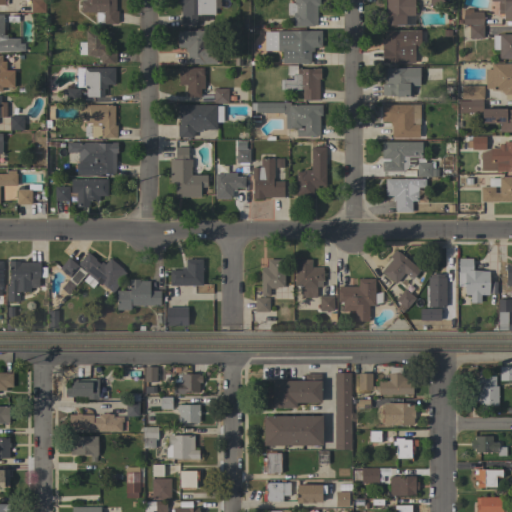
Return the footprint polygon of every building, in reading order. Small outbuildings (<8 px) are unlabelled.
[(31,12),(31,0),(45,0),(45,12),(31,12)] [(117,11),(117,23),(115,23),(115,24),(103,24),(103,22),(96,22),(96,12),(80,12),(80,0),(115,0),(115,11),(117,11)] [(219,0),(219,8),(214,8),(214,14),(196,14),(196,25),(180,25),(180,4),(179,4),(179,0),(219,0)] [(319,0),(319,6),(316,6),(316,25),(314,25),(314,26),(292,26),(293,15),(287,15),(287,3),(294,3),(294,0),(319,0)] [(385,26),(384,0),(414,0),(414,15),(405,15),(405,26),(385,26)] [(511,0),(511,20),(503,20),(503,14),(497,14),(497,1),(490,1),(490,0),(511,0)] [(463,13),(469,13),(469,12),(482,12),(482,25),(463,25),(463,13)] [(0,51),(0,14),(3,14),(3,35),(7,35),(7,38),(19,38),(19,43),(24,43),(24,51),(0,51)] [(483,26),(483,39),(468,39),(469,26),(483,26)] [(203,36),(206,36),(206,42),(215,42),(215,63),(188,63),(188,62),(187,62),(187,51),(185,51),(185,47),(177,47),(177,30),(203,30),(203,36)] [(420,30),(420,45),(414,45),(414,62),(381,62),(381,38),(384,38),(384,30),(420,30)] [(102,31),(102,39),(106,39),(106,42),(107,42),(107,51),(115,51),(115,62),(113,62),(113,64),(100,64),(100,60),(99,60),(99,57),(92,57),(92,55),(85,56),(85,54),(78,54),(78,42),(85,42),(85,31),(102,31)] [(321,31),(321,47),(313,47),(313,51),(310,51),(310,63),(282,63),(282,51),(277,51),(277,31),(321,31)] [(511,34),(511,59),(498,59),(498,50),(492,49),(492,35),(499,35),(499,34),(511,34)] [(12,70),(3,70),(2,55),(0,54),(0,90),(1,91),(1,85),(12,85),(12,70)] [(511,94),(503,94),(503,92),(501,92),(501,90),(491,90),(491,88),(485,88),(485,69),(491,69),(491,63),(511,63),(511,94)] [(319,100),(302,100),(302,90),(280,90),(280,80),(292,80),(292,75),(287,75),(287,65),(296,65),(296,69),(314,69),(314,68),(320,68),(320,79),(319,79),(319,100)] [(86,89),(84,89),(84,87),(76,87),(76,67),(114,67),(114,84),(106,84),(106,88),(103,88),(103,97),(86,97),(86,89)] [(203,74),(204,74),(204,89),(200,89),(200,97),(189,97),(189,96),(186,96),(186,84),(178,84),(178,67),(203,68),(203,74)] [(405,69),(405,68),(419,68),(419,86),(413,86),(412,96),(408,96),(408,97),(396,97),(396,96),(382,95),(382,84),(385,84),(385,68),(405,69)] [(483,86),(483,99),(469,99),(469,98),(461,98),(461,91),(468,91),(469,86),(483,86)] [(79,102),(65,102),(65,88),(80,88),(79,102)] [(227,103),(213,103),(213,89),(227,89),(227,103)] [(481,112),(457,112),(457,101),(469,100),(482,100),(482,108),(505,108),(505,109),(511,109),(511,132),(499,132),(499,123),(481,123),(481,112)] [(290,102),(290,104),(321,104),(321,115),(319,115),(319,135),(316,135),(316,136),(296,136),(296,128),(285,128),(285,114),(282,114),(282,113),(263,113),(263,112),(255,112),(255,110),(251,110),(251,102),(290,102)] [(116,125),(116,136),(114,137),(91,137),(91,136),(84,136),(84,126),(91,126),(91,123),(84,123),(84,104),(111,104),(111,106),(114,106),(114,125),(116,125)] [(412,104),(412,112),(419,112),(419,124),(419,138),(392,137),(392,135),(391,135),(391,126),(390,126),(390,121),(381,121),(381,104),(412,104)] [(216,105),(216,106),(222,106),(222,122),(216,122),(216,129),(201,129),(201,131),(194,131),(194,134),(193,134),(193,137),(179,137),(179,136),(177,136),(177,125),(179,125),(179,115),(177,115),(177,105),(216,105)] [(9,116),(23,116),(23,130),(9,130),(9,116)] [(485,136),(485,150),(471,150),(471,149),(467,149),(467,137),(471,137),(471,136),(485,136)] [(76,163),(78,163),(78,152),(66,152),(66,142),(117,142),(117,153),(115,153),(115,174),(101,174),(101,175),(76,175),(76,163)] [(421,156),(407,156),(407,168),(403,170),(403,171),(381,171),(381,142),(421,142),(421,156)] [(489,149),(489,148),(498,148),(498,144),(503,144),(503,142),(511,142),(511,171),(480,171),(480,152),(489,149)] [(325,185),(317,185),(317,189),(313,189),(313,196),(296,196),(296,171),(302,171),(302,170),(310,170),(310,146),(325,146),(325,185)] [(175,159),(175,158),(173,158),(173,148),(175,148),(175,147),(188,147),(188,159),(191,159),(191,167),(190,175),(206,175),(206,187),(200,187),(200,196),(175,196),(175,184),(169,184),(169,159),(175,159)] [(249,162),(236,163),(236,149),(249,149),(249,162)] [(273,178),(272,178),(272,181),(283,181),(283,197),(262,197),(262,198),(252,198),(252,193),(253,193),(253,178),(252,178),(252,167),(260,167),(260,158),(273,158),(273,178)] [(431,162),(431,176),(416,176),(416,162),(431,162)] [(0,174),(7,174),(6,170),(15,170),(15,174),(16,174),(16,186),(0,186),(0,174)] [(221,173),(236,172),(236,177),(244,177),(244,187),(236,187),(236,191),(231,191),(231,198),(215,198),(215,173),(221,173)] [(511,177),(511,201),(480,202),(480,187),(494,186),(494,193),(498,193),(498,177),(511,177)] [(71,192),(71,179),(107,179),(107,196),(99,196),(98,200),(96,200),(96,201),(88,201),(88,207),(76,207),(76,193),(71,192)] [(424,179),(424,187),(415,187),(415,190),(417,190),(417,201),(411,201),(411,212),(403,212),(403,211),(395,211),(395,210),(394,210),(394,200),(392,200),(392,196),(384,196),(384,179),(424,179)] [(54,201),(54,187),(69,186),(69,201),(54,201)] [(16,204),(16,189),(31,189),(31,204),(16,204)] [(419,270),(411,279),(404,273),(395,284),(381,272),(391,259),(389,257),(394,250),(397,252),(397,251),(419,270)] [(111,282),(114,284),(111,289),(107,286),(106,288),(101,283),(100,285),(97,282),(91,288),(83,280),(88,274),(85,272),(83,270),(84,270),(77,264),(87,252),(95,259),(95,260),(99,263),(101,261),(104,264),(110,258),(122,269),(111,282)] [(85,272),(67,294),(60,288),(69,278),(59,269),(68,257),(79,267),(83,270),(85,272)] [(458,258),(472,258),(472,271),(488,271),(488,295),(480,295),(480,303),(469,302),(470,295),(464,295),(464,286),(457,286),(457,273),(458,273),(458,258)] [(202,285),(169,285),(169,270),(181,270),(181,267),(185,267),(185,259),(202,259),(202,285)] [(276,287),(276,288),(269,288),(269,296),(261,296),(260,270),(261,270),(261,267),(267,267),(267,259),(283,259),(284,286),(276,287)] [(294,259),(311,259),(311,267),(323,267),(323,281),(321,281),(321,286),(316,286),(316,297),(300,297),(300,285),(294,285),(294,259)] [(40,277),(39,277),(39,286),(30,287),(30,291),(19,291),(19,301),(6,301),(6,286),(9,286),(8,261),(19,261),(19,262),(40,262),(40,277)] [(511,262),(503,262),(503,290),(511,289),(511,262)] [(353,321),(354,310),(342,310),(342,302),(337,302),(337,289),(338,289),(338,286),(357,286),(358,278),(374,278),(374,294),(381,292),(381,302),(374,304),(374,305),(368,305),(368,321),(356,321),(353,321)] [(130,305),(129,309),(116,309),(116,290),(129,290),(129,287),(128,287),(128,279),(141,279),(141,281),(149,281),(149,290),(160,290),(160,305),(130,305)] [(415,298),(406,309),(405,308),(402,312),(396,307),(399,303),(395,300),(404,289),(415,298)] [(333,310),(318,310),(318,296),(333,296),(333,310)] [(268,297),(269,311),(254,311),(254,297),(268,297)] [(497,299),(510,299),(510,312),(507,312),(507,330),(497,330),(497,299)] [(187,325),(165,325),(165,307),(187,307),(187,325)] [(47,330),(47,311),(56,311),(56,330),(47,330)] [(511,380),(499,381),(499,367),(511,366),(511,380)] [(144,367),(156,367),(156,381),(143,381),(144,367)] [(377,394),(378,380),(388,381),(388,367),(401,367),(401,373),(402,373),(402,377),(403,377),(405,378),(405,381),(412,381),(412,394),(377,394)] [(12,387),(5,387),(5,391),(0,391),(0,372),(12,372),(12,387)] [(350,372),(350,449),(334,449),(334,372),(350,372)] [(357,389),(370,389),(370,373),(356,373),(357,389)] [(172,394),(172,382),(173,382),(173,378),(177,378),(177,375),(180,375),(180,374),(198,374),(198,375),(201,375),(201,383),(198,383),(198,392),(184,392),(184,394),(172,394)] [(497,405),(477,405),(477,401),(472,401),(472,376),(494,376),(495,386),(497,386),(497,405)] [(98,380),(100,380),(100,384),(97,384),(97,399),(87,399),(87,397),(65,397),(65,388),(70,388),(70,379),(98,379),(98,380)] [(261,395),(266,395),(266,387),(271,387),(271,381),(320,380),(321,402),(295,403),(295,407),(261,408),(261,395)] [(159,409),(159,397),(171,397),(171,409),(159,409)] [(138,416),(125,416),(125,402),(138,402),(138,416)] [(413,403),(413,410),(414,410),(414,417),(413,417),(413,425),(394,425),(394,421),(382,421),(382,403),(413,403)] [(198,422),(178,423),(178,412),(176,412),(176,404),(198,404),(198,422)] [(0,423),(0,406),(8,406),(8,423),(0,423)] [(90,431),(90,430),(79,430),(79,429),(68,429),(68,414),(75,414),(75,413),(80,413),(80,414),(92,414),(92,417),(98,417),(98,413),(112,413),(112,417),(123,417),(123,422),(127,422),(127,430),(121,430),(121,431),(90,431)] [(322,445),(263,445),(263,416),(321,416),(322,445)] [(157,439),(154,439),(154,448),(142,448),(142,427),(157,426),(157,439)] [(193,450),(198,450),(198,459),(171,459),(171,457),(165,457),(165,444),(168,444),(168,435),(193,435),(193,450)] [(97,442),(99,442),(99,449),(97,449),(97,455),(96,455),(96,461),(89,461),(89,454),(69,455),(69,436),(97,436),(97,442)] [(491,436),(491,442),(498,442),(498,447),(505,447),(505,456),(497,456),(497,452),(474,452),(474,449),(470,449),(470,440),(474,440),(474,436),(491,436)] [(0,458),(0,437),(8,437),(8,442),(10,442),(10,447),(9,447),(9,458),(0,458)] [(402,438),(402,440),(416,439),(416,446),(413,446),(413,451),(412,451),(412,461),(410,461),(410,458),(396,458),(395,445),(391,445),(391,441),(394,441),(394,438),(402,438)] [(279,473),(273,472),(273,474),(265,474),(265,452),(280,453),(279,473)] [(151,476),(151,464),(163,464),(163,476),(151,476)] [(142,487),(138,487),(138,492),(137,492),(137,498),(125,498),(125,467),(142,467),(142,487)] [(377,468),(377,483),(360,483),(360,468),(377,468)] [(501,469),(501,477),(497,477),(497,476),(495,476),(495,486),(483,486),(483,488),(476,488),(476,485),(474,485),(474,482),(476,482),(476,480),(473,480),(473,469),(501,469)] [(8,488),(0,488),(0,470),(8,470),(8,488)] [(198,470),(198,481),(195,481),(195,488),(178,488),(178,470),(198,470)] [(414,476),(414,496),(389,496),(389,476),(414,476)] [(170,499),(151,500),(151,478),(170,478),(170,499)] [(265,482),(289,482),(289,495),(281,495),(281,501),(266,501),(265,482)] [(321,484),(321,486),(325,486),(324,493),(321,493),(321,502),(314,502),(314,503),(296,503),(296,484),(321,484)] [(348,491),(348,506),(335,506),(335,492),(348,491)] [(502,497),(502,498),(505,498),(505,511),(475,511),(475,498),(479,498),(479,497),(502,497)] [(166,511),(154,511),(154,510),(151,510),(151,511),(143,511),(143,501),(166,501),(166,511)]
